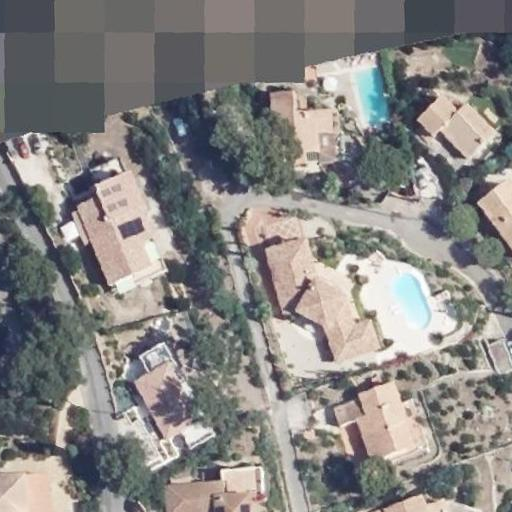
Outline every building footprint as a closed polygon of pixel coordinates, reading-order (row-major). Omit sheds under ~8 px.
[(252,148),(306,135),(294,91),(262,97),(256,80),(234,85),(252,148)] [(439,149),(468,177),(493,147),(460,120),(453,129),(439,117),(417,138),(434,154),(439,149)] [(116,278),(169,254),(143,195),(146,193),(129,157),(94,172),(95,177),(75,186),(80,198),(94,229),(116,278)] [(511,195),(503,185),(474,209),(511,251),(511,195)] [(85,234),(94,229),(80,198),(72,201),(85,234)] [(311,218),(301,221),(307,242),(316,240),(311,218)] [(307,242),(301,221),(272,227),(285,278),(292,275),(298,291),(303,290),(327,306),(336,342),(363,336),(357,310),(355,299),(342,284),(350,276),(320,256),(316,240),(307,242)] [(324,248),(320,256),(350,276),(353,268),(324,248)] [(292,275),(285,278),(289,295),(298,291),(292,275)] [(355,299),(350,276),(342,284),(355,299)] [(357,310),(363,336),(379,331),(373,306),(357,310)] [(503,359),(493,329),(475,334),(485,366),(503,359)] [(179,423),(192,422),(178,361),(165,363),(179,423)] [(375,460),(405,450),(391,409),(400,406),(392,383),(362,393),(362,400),(335,409),(340,424),(361,417),(375,460)] [(257,456),(215,458),(216,471),(164,473),(166,502),(215,500),(215,511),(247,511),(246,486),(258,485),(257,456)] [(44,511),(46,462),(0,461),(0,511),(44,511)] [(55,511),(56,462),(46,462),(44,511),(55,511)] [(421,497),(417,485),(361,502),(363,511),(448,511),(442,491),(421,497)]
